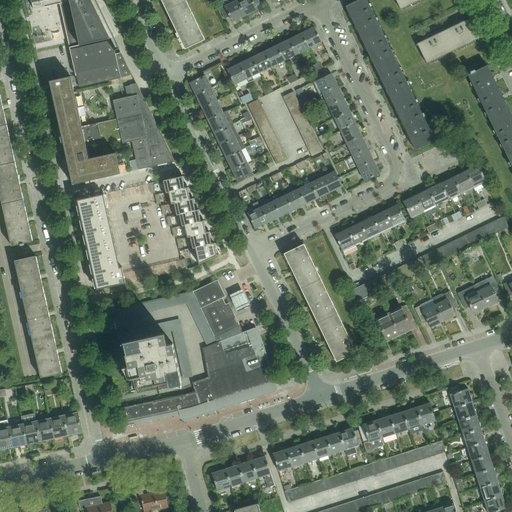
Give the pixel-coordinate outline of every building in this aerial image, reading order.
[(95,0),(31,0),(34,10),(60,4),(70,50),(71,50),(70,50),(71,50),(112,40),(112,41),(117,64),(121,78),(133,76),(95,0)] [(187,4),(185,0),(161,0),(168,13),(187,4)] [(237,0),(225,0),(217,4),(224,20),(230,17),(232,22),(245,16),(237,0)] [(258,0),(237,0),(245,16),(257,11),(254,5),(260,3),(258,0)] [(365,0),(359,0),(346,7),(360,36),(379,26),(365,0)] [(396,0),(401,10),(420,0),(396,0)] [(205,40),(187,4),(168,13),(185,49),(205,40)] [(471,18),(444,31),(453,51),(480,38),(471,18)] [(393,55),(379,26),(360,36),(374,64),(393,55)] [(302,34),(309,49),(322,42),(314,28),(302,34)] [(427,64),(453,51),(444,31),(417,44),(427,64)] [(289,40),(297,55),(309,49),(302,34),(289,40)] [(71,50),(70,50),(76,73),(79,88),(120,78),(121,78),(117,64),(112,41),(112,40),(71,50),(70,50),(71,50)] [(289,40),(277,46),(284,61),(297,55),(289,40)] [(264,52),(272,67),(284,61),(277,46),(264,52)] [(252,58),(260,73),(272,67),(264,52),(252,58)] [(407,84),(393,55),(374,64),(388,93),(407,84)] [(252,58),(240,64),(247,79),(260,73),(252,58)] [(234,85),(247,79),(240,64),(227,70),(234,85)] [(502,94),(488,65),(475,71),(474,69),(470,71),(471,73),(468,75),(482,104),(502,94)] [(338,86),(332,74),(317,81),(323,94),(338,86)] [(190,83),(196,96),(211,88),(205,75),(190,83)] [(71,77),(50,81),(52,92),(55,104),(57,116),(58,121),(67,157),(73,184),(82,182),(89,181),(90,181),(95,180),(108,177),(120,174),(116,153),(89,159),(86,147),(122,139),(123,144),(132,142),(138,170),(156,166),(174,162),(175,162),(170,152),(142,94),(137,84),(131,85),(133,96),(113,100),(117,119),(82,127),(74,93),(71,77)] [(421,113),(407,84),(388,93),(402,122),(421,113)] [(323,94),(329,106),(344,99),(338,86),(323,94)] [(196,96),(202,108),(217,101),(211,88),(196,96)] [(283,97),(288,108),(299,103),(294,92),(283,97)] [(511,124),(511,115),(502,94),(482,104),(496,132),(511,124)] [(329,106),(335,118),(350,111),(344,99),(329,106)] [(208,120),(223,113),(217,101),(202,108),(208,120)] [(291,113),(302,108),(299,103),(288,108),(291,113)] [(253,116),(264,111),(262,106),(258,108),(254,109),(251,111),(253,116)] [(291,113),(293,119),(304,113),(302,108),(291,113)] [(256,122),(267,117),(264,111),(253,116),(256,122)] [(335,118),(341,131),(356,123),(350,111),(335,118)] [(208,120),(214,133),(229,126),(223,113),(208,120)] [(296,124),(307,119),(304,113),(293,119),(296,124)] [(421,113),(402,122),(416,151),(435,142),(421,113)] [(269,122),(267,117),(256,122),(259,127),(269,122)] [(296,124),(299,129),(310,124),(307,119),(296,124)] [(272,127),(269,122),(259,127),(261,133),(272,127)] [(362,136),(356,123),(341,131),(347,143),(362,136)] [(7,124),(0,125),(0,166),(16,163),(7,124)] [(301,135),(312,129),(310,124),(299,129),(301,135)] [(511,124),(496,132),(510,161),(511,160),(511,124)] [(214,133),(220,145),(235,138),(238,136),(233,125),(229,126),(214,133)] [(275,133),(272,127),(261,133),(264,138),(275,133)] [(301,135),(304,140),(315,135),(312,129),(301,135)] [(277,138),(275,133),(264,138),(266,143),(277,138)] [(317,140),(315,135),(304,140),(306,145),(317,140)] [(362,136),(347,143),(353,156),(369,148),(362,136)] [(235,138),(220,145),(226,158),(241,151),(235,138)] [(280,143),(277,138),(266,143),(269,149),(280,143)] [(317,140),(306,145),(309,151),(313,149),(316,147),(320,145),(317,140)] [(282,149),(280,143),(269,149),(272,154),(282,149)] [(369,148),(353,156),(359,168),(375,161),(369,148)] [(285,154),(282,149),(272,154),(274,159),(285,154)] [(247,163),(241,151),(226,158),(232,170),(247,163)] [(288,160),(285,154),(274,159),(277,165),(288,160)] [(381,173),(375,161),(359,168),(366,181),(381,173)] [(16,163),(0,166),(0,194),(3,207),(24,202),(16,163)] [(247,163),(232,170),(238,183),(253,176),(247,163)] [(479,164),(466,171),(474,187),(475,190),(476,191),(483,187),(481,183),(487,180),(479,164)] [(466,171),(453,177),(461,193),(474,187),(466,171)] [(330,193),(343,186),(336,172),(323,178),(330,193)] [(182,176),(163,180),(166,193),(169,192),(185,188),(182,176)] [(453,177),(440,183),(448,199),(461,193),(453,177)] [(318,199),(330,193),(323,178),(311,184),(318,199)] [(440,183),(428,189),(436,205),(448,199),(440,183)] [(305,205),(318,199),(311,184),(298,190),(305,205)] [(185,188),(169,192),(171,204),(174,203),(190,200),(188,188),(185,188)] [(428,189),(416,195),(424,211),(436,205),(428,189)] [(293,211),(305,205),(298,190),(286,196),(293,211)] [(79,201),(77,202),(78,206),(80,205),(82,216),(80,216),(81,221),(83,220),(86,230),(83,231),(84,235),(87,235),(89,245),(86,246),(87,250),(90,249),(92,259),(98,289),(125,283),(122,266),(116,268),(99,195),(79,199),(79,201)] [(416,195),(403,201),(411,217),(424,211),(416,195)] [(280,217),(293,211),(286,196),(273,202),(280,217)] [(190,200),(174,203),(177,215),(179,214),(196,211),(193,199),(190,200)] [(24,202),(3,207),(11,245),(20,243),(20,245),(24,244),(24,243),(33,241),(24,202)] [(268,223),(280,217),(273,202),(261,208),(268,223)] [(385,211),(392,227),(406,220),(398,204),(385,211)] [(255,229),(268,223),(261,208),(248,214),(255,229)] [(196,211),(179,214),(182,226),(185,225),(201,222),(198,210),(196,211)] [(373,217),(380,233),(392,227),(385,211),(373,217)] [(504,216),(499,219),(504,230),(510,227),(504,216)] [(368,239),(380,233),(373,217),(360,223),(368,239)] [(504,230),(499,219),(493,222),(498,232),(504,230)] [(201,222),(185,225),(187,237),(190,236),(206,233),(204,221),(201,222)] [(498,232),(493,222),(488,224),(493,235),(498,232)] [(360,223),(348,229),(355,245),(368,239),(360,223)] [(493,235),(488,224),(482,227),(488,238),(493,235)] [(488,238),(482,227),(477,230),(482,241),(488,238)] [(343,251),(355,245),(348,229),(335,235),(343,251)] [(482,241),(477,230),(471,232),(477,243),(482,241)] [(206,233),(190,236),(193,248),(195,248),(212,244),(209,232),(206,233)] [(477,243),(471,232),(466,235),(471,246),(477,243)] [(471,246),(466,235),(461,238),(466,249),(471,246)] [(466,249),(461,238),(455,240),(460,251),(466,249)] [(460,251),(455,240),(450,243),(455,254),(460,251)] [(212,244),(195,248),(199,264),(220,254),(214,243),(212,244)] [(455,254),(450,243),(444,246),(450,257),(455,254)] [(302,290),(322,281),(304,245),(285,254),(302,290)] [(450,257),(444,246),(439,248),(444,259),(450,257)] [(444,259),(439,248),(433,251),(439,262),(444,259)] [(439,262),(433,251),(428,254),(433,265),(439,262)] [(433,265),(428,254),(422,257),(427,268),(433,265)] [(45,294),(37,255),(15,260),(24,299),(45,294)] [(427,268),(422,257),(416,260),(421,270),(427,268)] [(421,270),(416,260),(411,262),(416,273),(421,270)] [(416,273),(411,262),(406,265),(411,276),(416,273)] [(411,276),(406,265),(401,267),(406,278),(411,276)] [(406,278),(401,267),(396,270),(401,281),(406,278)] [(401,281),(396,270),(391,272),(396,283),(401,281)] [(396,283),(391,272),(385,275),(391,286),(396,283)] [(391,286),(385,275),(380,277),(386,288),(391,286)] [(493,276),(475,285),(486,307),(499,301),(496,295),(501,292),(493,276)] [(386,288),(380,277),(375,280),(381,291),(386,288)] [(193,292),(217,342),(243,332),(238,321),(229,303),(226,305),(222,298),(226,296),(218,280),(193,292)] [(381,291),(375,280),(370,282),(375,293),(381,291)] [(302,290),(319,326),(339,316),(322,281),(302,290)] [(375,293),(370,282),(365,285),(370,296),(375,293)] [(370,296),(365,285),(353,291),(359,301),(370,296)] [(475,285),(458,293),(466,309),(471,307),(474,313),(486,307),(475,285)] [(442,294),(432,299),(435,305),(443,321),(456,315),(453,309),(458,307),(451,291),(443,295),(442,294)] [(24,299),(33,338),(54,333),(45,294),(24,299)] [(408,305),(390,314),(400,335),(413,329),(410,323),(415,320),(408,305)] [(431,327),(443,321),(435,305),(424,311),(421,306),(416,309),(423,324),(428,321),(431,327)] [(388,341),(400,335),(390,314),(372,322),(380,338),(385,336),(388,341)] [(356,352),(339,316),(319,326),(337,362),(356,352)] [(122,407),(121,408),(122,408),(122,411),(125,422),(144,418),(164,414),(191,408),(192,411),(193,415),(202,412),(204,414),(206,414),(240,403),(241,404),(247,401),(275,392),(275,391),(276,391),(276,390),(277,390),(277,389),(277,388),(277,387),(277,386),(261,338),(260,339),(251,341),(247,330),(243,332),(217,342),(203,348),(209,377),(192,382),(196,392),(141,404),(122,407)] [(63,372),(54,333),(33,338),(41,377),(63,372)] [(173,343),(167,345),(164,333),(126,342),(126,343),(121,344),(127,354),(125,354),(128,366),(127,366),(127,367),(123,368),(128,378),(129,378),(130,379),(133,378),(132,390),(136,389),(137,390),(157,385),(158,390),(170,387),(169,385),(170,385),(170,386),(182,387),(181,383),(182,382),(173,343)] [(458,385),(449,388),(451,394),(460,391),(458,385)] [(451,394),(450,394),(454,408),(472,402),(473,398),(471,397),(467,388),(460,391),(451,394)] [(425,405),(417,407),(423,425),(436,421),(430,402),(426,402),(425,405)] [(472,402),(454,408),(458,421),(476,415),(477,415),(477,410),(475,411),(472,402)] [(412,409),(404,411),(409,429),(411,434),(424,430),(423,425),(417,407),(417,406),(412,406),(412,409)] [(390,416),(396,433),(409,429),(404,411),(403,412),(403,411),(399,411),(399,413),(390,416)] [(65,415),(69,436),(82,433),(77,413),(65,415)] [(50,418),(54,439),(69,436),(65,415),(50,418)] [(377,420),(383,438),(396,433),(390,416),(390,415),(385,415),(386,417),(377,420)] [(479,424),(476,415),(458,421),(462,434),(480,429),(480,428),(481,428),(481,424),(479,424)] [(37,421),(41,442),(54,439),(50,418),(37,421)] [(363,425),(358,427),(366,451),(385,445),(383,438),(377,420),(377,419),(373,419),(372,422),(363,425)] [(23,424),(28,444),(41,442),(37,421),(23,424)] [(9,427),(14,447),(28,444),(23,424),(9,427)] [(0,429),(0,450),(14,447),(9,427),(0,429)] [(348,430),(340,432),(345,450),(347,456),(356,453),(354,447),(359,446),(353,427),(349,427),(348,430)] [(462,434),(467,447),(485,442),(485,437),(483,437),(480,429),(462,434)] [(332,454),(345,450),(340,432),(339,431),(335,431),(335,434),(326,437),(332,454)] [(319,458),(332,454),(326,437),(326,436),(322,435),(322,438),(313,441),(319,458)] [(305,463),(319,458),(313,441),(313,440),(309,440),(309,442),(300,445),(299,444),(305,463)] [(440,453),(445,452),(446,451),(442,440),(436,442),(440,453)] [(440,453),(436,442),(431,444),(434,455),(440,453)] [(467,447),(471,461),(489,455),(490,455),(490,450),(487,450),(485,442),(467,447)] [(292,467),(305,463),(299,444),(296,444),(295,447),(286,449),(292,467)] [(434,455),(431,444),(425,446),(429,457),(434,455)] [(429,457),(425,446),(420,448),(424,459),(429,457)] [(273,454),(278,471),(292,467),(286,449),(282,448),(282,451),(273,454)] [(424,459),(420,448),(415,449),(418,460),(424,459)] [(418,460),(415,449),(409,451),(413,462),(418,460)] [(413,462),(409,451),(404,453),(407,464),(413,462)] [(407,464),(404,453),(398,455),(402,466),(407,464)] [(402,466),(398,455),(393,456),(396,467),(402,466)] [(471,461),(475,474),(494,468),(494,464),(492,464),(489,455),(471,461)] [(271,474),(266,458),(265,456),(252,460),(257,478),(264,476),(268,488),(275,486),(271,474)] [(396,467),(393,456),(387,458),(391,469),(396,467)] [(391,469),(387,458),(381,460),(385,471),(391,469)] [(244,482),(257,478),(252,460),(238,464),(244,482)] [(385,471),(381,460),(376,462),(380,473),(385,471)] [(380,473),(376,462),(370,464),(374,475),(380,473)] [(225,469),(231,487),(244,482),(238,464),(225,469)] [(374,475),(370,464),(365,465),(369,476),(374,475)] [(369,476),(365,465),(359,467),(363,478),(369,476)] [(363,478),(359,467),(353,469),(357,480),(363,478)] [(475,474),(479,487),(497,482),(498,481),(498,477),(496,477),(493,469),(494,469),(494,468),(475,474)] [(225,469),(212,473),(217,491),(231,487),(225,469)] [(357,480),(353,469),(347,471),(351,482),(357,480)] [(351,482),(347,471),(341,473),(345,484),(351,482)] [(444,471),(437,473),(441,485),(447,483),(444,471)] [(345,484),(341,473),(336,475),(339,486),(345,484)] [(437,473),(432,475),(435,486),(441,485),(437,473)] [(339,486),(336,475),(330,477),(334,488),(339,486)] [(432,475),(426,477),(430,488),(435,486),(432,475)] [(334,488),(330,477),(324,478),(328,489),(334,488)] [(426,477),(421,479),(424,490),(430,488),(426,477)] [(328,489),(324,478),(319,480),(322,491),(328,489)] [(421,479),(415,480),(419,492),(424,490),(421,479)] [(322,491),(319,480),(313,482),(317,493),(322,491)] [(415,480),(410,482),(413,494),(419,492),(415,480)] [(317,493),(313,482),(308,484),(311,495),(317,493)] [(410,482),(404,484),(407,495),(413,494),(410,482)] [(479,487),(484,500),(502,495),(503,491),(500,491),(497,482),(479,487)] [(311,495),(308,484),(302,486),(306,497),(311,495)] [(404,484),(398,486),(402,497),(407,495),(404,484)] [(144,511),(151,511),(168,509),(164,491),(155,493),(153,485),(133,490),(135,497),(141,496),(144,511)] [(306,497),(302,486),(297,487),(300,498),(306,497)] [(398,486),(393,488),(397,499),(402,497),(398,486)] [(300,498),(297,487),(291,489),(295,500),(300,498)] [(393,488),(387,489),(391,501),(397,499),(393,488)] [(295,500),(291,489),(286,491),(285,491),(289,502),(295,500)] [(387,489),(381,491),(385,503),(391,501),(387,489)] [(381,491),(375,493),(379,505),(385,503),(381,491)] [(375,493),(369,495),(373,507),(379,505),(375,493)] [(369,495),(363,497),(367,508),(373,507),(369,495)] [(502,495),(484,500),(487,511),(493,511),(506,508),(507,504),(504,503),(502,496),(502,495)] [(88,511),(111,511),(110,502),(101,504),(100,497),(79,501),(81,509),(87,507),(88,511)] [(363,497),(358,499),(362,510),(367,508),(363,497)] [(358,499),(353,501),(356,511),(362,510),(358,499)] [(353,501),(347,502),(350,511),(356,511),(353,501)] [(350,511),(347,502),(341,504),(343,511),(350,511)] [(456,511),(454,502),(440,507),(441,511),(456,511)]
